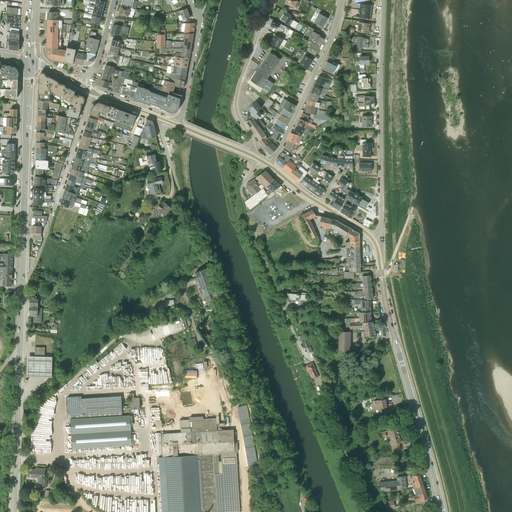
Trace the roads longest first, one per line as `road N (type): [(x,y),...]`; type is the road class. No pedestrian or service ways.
road 1 (tertiary): [(442,511),(371,237)]
road 2 (unclassified): [(367,511),(313,361),(300,350),(268,275)]
road 3 (residential): [(371,237),(380,223),(383,0)]
road 4 (residential): [(91,91),(34,268),(21,278)]
road 5 (residential): [(266,164),(342,0)]
road 6 (residential): [(271,0),(234,105),(251,139),(247,153)]
road 7 (secondary): [(13,511),(19,355)]
road 8 (secondary): [(29,60),(23,214)]
road 9 (tertiary): [(371,237),(266,164)]
